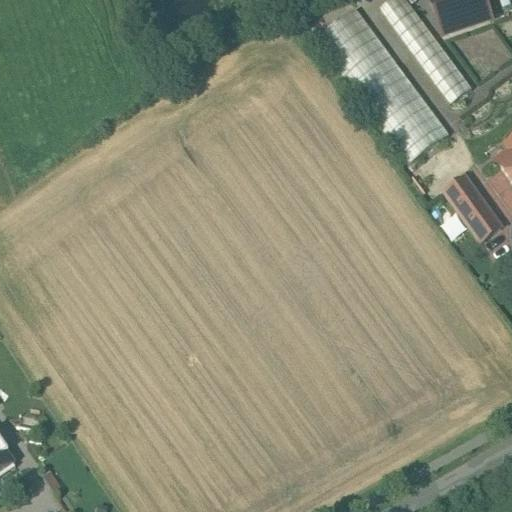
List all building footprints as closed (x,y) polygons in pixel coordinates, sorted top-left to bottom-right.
[(471,92),(402,0),(392,0),(377,12),(449,108),(471,92)] [(430,0),(440,39),(504,25),(498,0),(430,0)] [(448,138),(355,12),(313,43),(407,169),(448,138)] [(511,184),(511,144),(508,147),(511,153),(497,164),(511,184)] [(500,231),(464,182),(444,196),(480,246),(500,231)] [(0,445),(0,475),(14,466),(0,445)]
